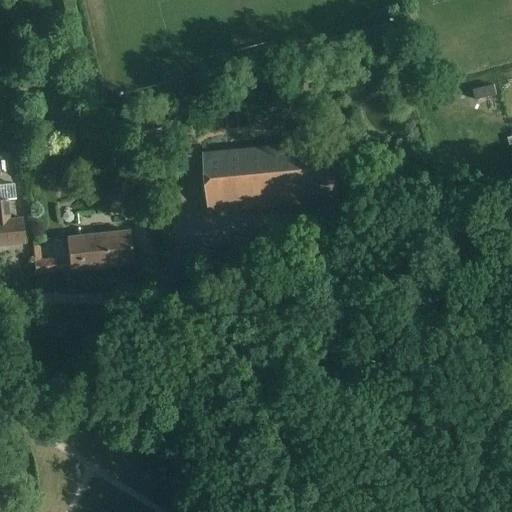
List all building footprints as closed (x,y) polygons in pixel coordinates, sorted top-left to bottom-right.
[(29,81),(49,76),(47,67),(27,72),(29,81)] [(473,102),(497,102),(496,88),(473,88),(473,102)] [(165,129),(136,135),(139,149),(168,143),(165,129)] [(332,143),(204,155),(210,213),(338,201),(332,143)] [(124,174),(128,205),(144,204),(140,172),(124,174)] [(0,246),(24,244),(21,220),(8,221),(5,202),(15,201),(13,185),(0,186),(0,246)] [(66,240),(67,251),(69,271),(131,265),(127,233),(66,240)] [(34,262),(35,275),(54,273),(53,260),(34,262)]
